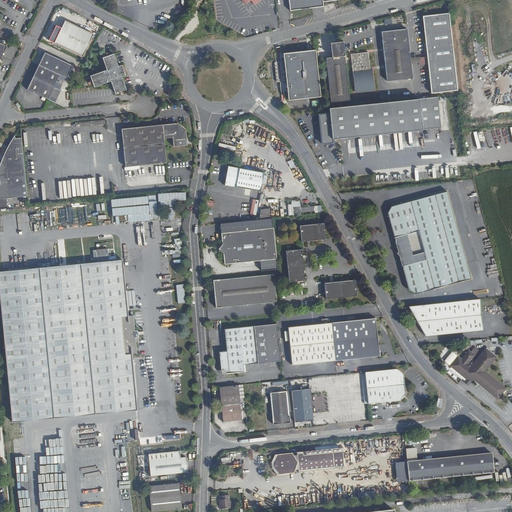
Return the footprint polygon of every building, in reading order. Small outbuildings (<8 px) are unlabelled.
[(321,0),(287,0),(288,9),(322,5),(321,0)] [(458,90),(449,12),(423,15),(427,55),(417,56),(417,64),(428,62),(431,93),(458,90)] [(84,55),(94,32),(66,19),(55,41),(84,55)] [(413,78),(408,28),(383,30),(387,81),(413,78)] [(349,101),(344,39),(331,40),(332,56),(326,56),(330,102),(349,101)] [(68,76),(74,64),(45,50),(27,88),(56,101),(62,89),(55,85),(60,73),(61,73),(68,76)] [(125,72),(122,62),(119,63),(114,50),(103,54),(107,67),(92,72),(95,83),(111,77),(116,90),(127,86),(123,73),(125,72)] [(372,87),(369,51),(352,53),(354,88),(372,87)] [(440,128),(437,97),(329,108),(330,114),(320,114),(322,143),(333,143),(332,138),(440,128)] [(186,143),(185,128),(177,121),(152,124),(156,163),(166,162),(164,137),(172,136),(173,145),(186,143)] [(156,163),(152,124),(121,127),(125,166),(156,163)] [(0,196),(28,194),(22,136),(16,136),(16,132),(10,142),(5,150),(1,158),(0,160),(0,196)] [(287,162),(291,169),(295,166),(292,160),(287,162)] [(261,191),(264,173),(228,167),(224,186),(235,188),(236,187),(261,191)] [(467,264),(448,191),(435,195),(455,267),(467,264)] [(455,267),(435,195),(393,206),(415,293),(459,282),(454,267),(455,267)] [(247,213),(256,215),(259,200),(250,198),(247,213)] [(129,200),(122,200),(123,216),(129,215),(130,219),(139,218),(138,207),(140,207),(140,199),(132,200),(133,209),(129,209),(129,200)] [(318,210),(318,203),(299,205),(299,204),(292,204),(292,212),(301,211),(301,209),(315,208),(315,210),(318,210)] [(278,268),(272,216),(221,222),(223,241),(218,248),(224,253),(226,263),(261,258),(262,270),(278,268)] [(325,237),(323,220),(299,222),(301,239),(325,237)] [(305,278),(301,246),(285,248),(288,279),(305,278)] [(139,393),(127,258),(3,269),(17,419),(133,408),(132,394),(139,393)] [(487,274),(484,261),(478,263),(481,275),(487,274)] [(276,301),(273,272),(216,279),(219,307),(276,301)] [(358,292),(356,276),(324,280),(326,296),(358,292)] [(480,299),(465,301),(409,306),(425,336),(474,331),(483,331),(480,299)] [(378,352),(374,316),(332,321),(336,357),(378,352)] [(280,357),(276,320),(226,326),(229,348),(220,349),(223,367),(228,371),(246,369),(246,361),(280,357)] [(336,357),(332,321),(286,326),(291,362),(336,357)] [(488,374),(485,371),(484,371),(485,370),(487,367),(496,356),(485,347),(483,350),(479,356),(474,362),(471,359),(474,355),(468,350),(461,359),(457,355),(450,365),(467,378),(471,381),(473,378),(492,394),(495,396),(497,398),(505,388),(488,374)] [(403,397),(408,391),(405,370),(400,366),(366,370),(370,401),(403,397)] [(243,416),(240,383),(220,385),(224,418),(243,416)] [(312,418),(309,386),(293,388),(296,419),(312,418)] [(292,420),(288,388),(270,390),(274,422),(292,420)] [(14,424),(15,433),(23,432),(22,423),(14,424)] [(342,467),(340,447),(273,453),(275,473),(342,467)] [(191,470),(189,455),(183,455),(183,448),(151,452),(152,474),(191,470)] [(497,471),(496,453),(457,456),(458,475),(497,471)] [(27,472),(27,464),(22,464),(22,456),(15,456),(16,473),(27,472)] [(458,475),(457,456),(408,460),(410,479),(458,475)] [(51,471),(37,471),(38,487),(52,487),(52,479),(48,479),(48,475),(51,475),(51,471)] [(28,481),(17,482),(19,511),(30,511),(29,498),(25,498),(24,490),(28,489),(28,481)] [(186,506),(183,481),(152,484),(154,509),(186,506)] [(230,509),(229,497),(228,496),(228,492),(218,493),(219,497),(217,497),(218,504),(218,510),(230,509)]
